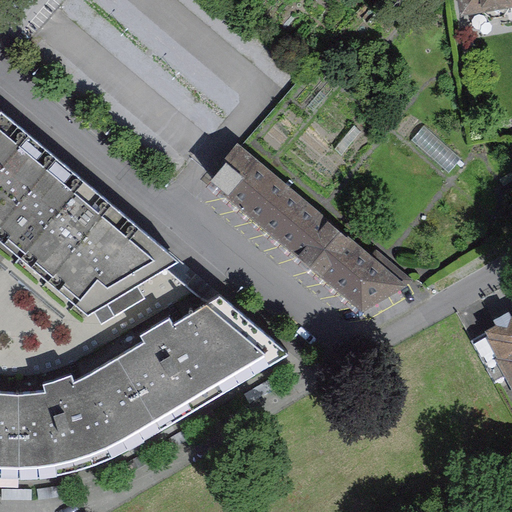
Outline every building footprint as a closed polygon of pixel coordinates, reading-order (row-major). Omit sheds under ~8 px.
[(511,0),(462,0),(464,9),(481,6),(482,11),(492,18),(503,16),(504,23),(511,22),(511,0)] [(1,110),(0,111),(0,258),(74,321),(166,267),(179,259),(1,110)] [(238,148),(212,179),(362,306),(408,280),(376,253),(370,260),(238,148)] [(0,388),(18,390),(44,387),(71,380),(94,367),(117,354),(207,300),(166,267),(74,321),(0,258),(0,388)] [(288,351),(219,293),(207,300),(117,354),(161,426),(288,351)] [(511,316),(471,339),(486,367),(498,360),(511,384),(511,316)] [(128,446),(161,426),(117,354),(94,367),(71,380),(44,387),(18,390),(19,475),(57,472),(94,461),(128,446)] [(0,473),(19,475),(18,390),(0,388),(0,473)]
